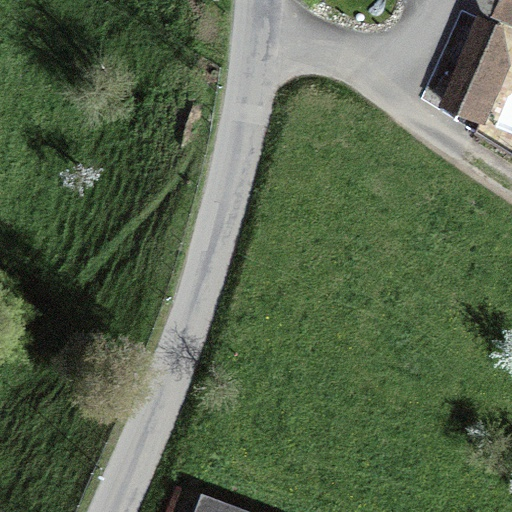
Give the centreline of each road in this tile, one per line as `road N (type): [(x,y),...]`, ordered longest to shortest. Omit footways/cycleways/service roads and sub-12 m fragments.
road 1 (tertiary): [(113,511),(190,333),(253,127),(265,0)]
road 2 (track): [(375,84),(456,156),(511,191)]
